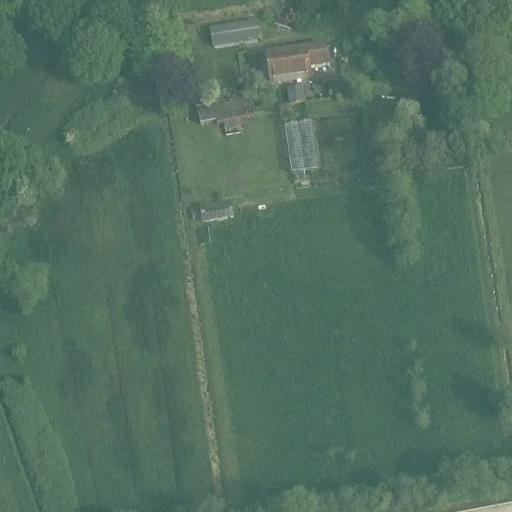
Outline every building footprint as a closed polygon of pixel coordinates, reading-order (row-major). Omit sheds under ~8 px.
[(253,18),(210,25),(213,42),(256,35),(253,18)] [(291,79),(310,77),(309,69),(328,66),(325,45),(267,53),(272,86),(292,83),(291,79)] [(304,103),(302,87),(286,89),(288,105),(304,103)] [(250,97),(196,108),(199,125),(216,122),(216,125),(254,117),(250,97)] [(289,172),(315,171),(314,123),(289,123),(289,172)] [(233,219),(231,203),(200,207),(202,223),(233,219)]
